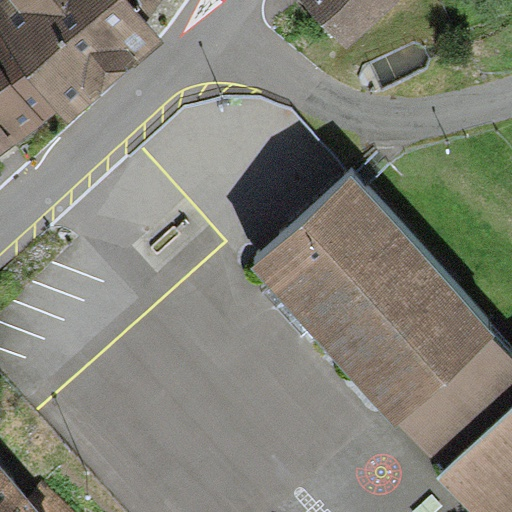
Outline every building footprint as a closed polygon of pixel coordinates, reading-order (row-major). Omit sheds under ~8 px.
[(146,3),(148,0),(0,0),(0,5),(1,6),(62,88),(69,97),(164,27),(146,3)] [(365,0),(324,0),(343,21),(365,0)] [(0,134),(62,88),(1,6),(0,6),(0,134)] [(493,511),(501,511),(511,502),(511,331),(354,151),(254,238),(493,511)] [(0,511),(84,511),(45,465),(27,480),(0,448),(0,511)]
